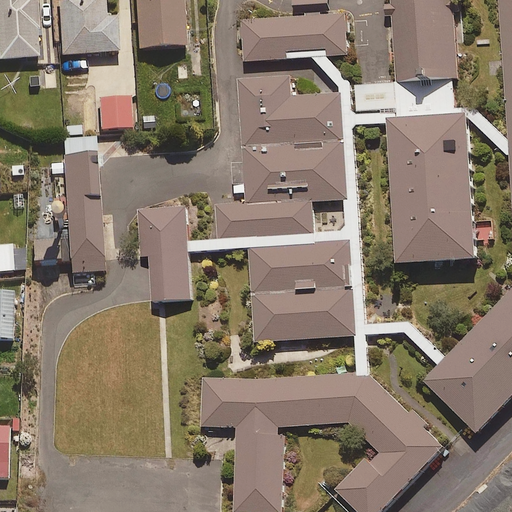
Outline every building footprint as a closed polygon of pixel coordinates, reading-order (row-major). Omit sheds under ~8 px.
[(0,0),(0,55),(0,59),(40,57),(38,0),(0,0)] [(107,17),(106,0),(61,0),(63,54),(121,52),(120,17),(107,17)] [(138,0),(140,48),(188,45),(185,0),(138,0)] [(391,0),(395,73),(462,69),(458,0),(391,0)] [(511,301),(431,374),(479,428),(511,397),(511,0),(501,0),(511,130),(511,301)] [(245,19),(247,54),(348,49),(346,14),(245,19)] [(40,87),(40,91),(55,91),(54,64),(39,64),(39,75),(28,75),(28,87),(40,87)] [(293,68),(233,71),(240,200),(349,194),(344,87),(294,89),(293,68)] [(133,98),(102,99),(103,129),(134,128),(133,98)] [(391,119),(400,265),(490,259),(481,113),(391,119)] [(64,158),(53,159),(58,235),(37,236),(39,266),(72,264),(72,273),(106,271),(97,138),(63,140),(64,158)] [(60,322),(55,426),(109,424),(111,371),(144,371),(147,419),(190,417),(198,334),(181,198),(138,200),(150,327),(60,322)] [(311,201),(215,206),(216,230),(246,229),(252,344),(365,339),(360,233),(312,235),(311,201)] [(0,272),(13,271),(12,246),(0,246),(0,272)] [(15,285),(0,284),(0,339),(13,340),(15,285)] [(275,420),(354,418),(381,444),(338,489),(361,511),(381,511),(446,447),(372,369),(205,372),(203,420),(236,421),(237,511),(280,509),(275,420)] [(9,428),(0,427),(0,478),(8,479),(9,428)]
